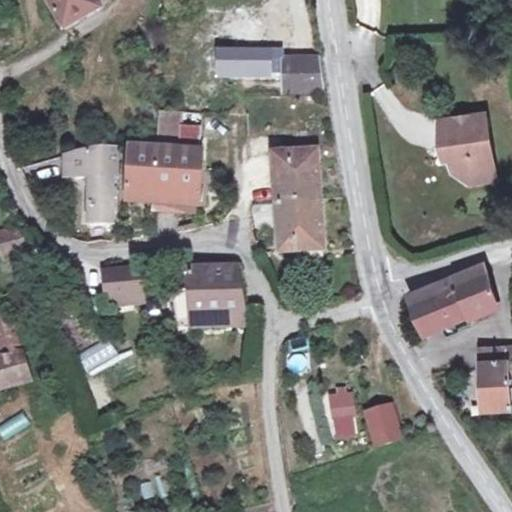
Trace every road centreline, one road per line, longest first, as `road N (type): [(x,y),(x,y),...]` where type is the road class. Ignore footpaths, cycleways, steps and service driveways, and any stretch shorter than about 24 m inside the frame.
road 1 (unclassified): [(0,143),(21,202),(48,244),(91,255),(228,232),(246,244),(278,323)]
road 2 (tertiary): [(329,0),(363,224),(383,296)]
road 3 (tertiary): [(383,296),(398,352),(511,509)]
road 4 (unclassified): [(278,323),(268,383),(284,511)]
road 5 (residential): [(383,296),(511,245)]
